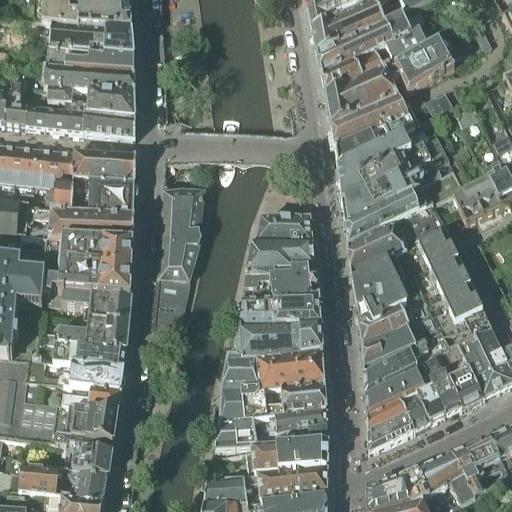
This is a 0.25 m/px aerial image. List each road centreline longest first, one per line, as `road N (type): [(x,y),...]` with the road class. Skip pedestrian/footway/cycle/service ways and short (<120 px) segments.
road 1 (residential): [(150,154),(139,353),(116,511)]
road 2 (residential): [(339,491),(314,152)]
road 3 (residential): [(339,491),(511,415)]
road 4 (residential): [(142,0),(150,154)]
road 5 (residential): [(314,152),(289,0)]
road 6 (residential): [(150,154),(0,140)]
